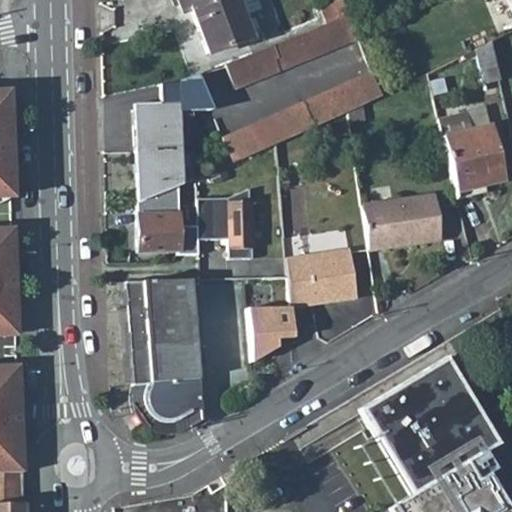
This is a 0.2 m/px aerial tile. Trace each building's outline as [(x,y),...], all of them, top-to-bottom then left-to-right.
[(191,12),(206,53),(249,37),(241,16),(258,9),(255,0),(174,0),(181,16),(191,12)] [(338,0),(318,9),(325,26),(349,15),(342,0),(338,0)] [(254,57),(225,66),(236,90),(357,38),(349,15),(325,26),(254,57)] [(473,50),(479,77),(495,73),(488,42),(473,50)] [(370,70),(221,136),(231,162),(273,144),(347,112),(380,96),(370,70)] [(177,106),(132,108),(134,150),(179,148),(179,147),(178,139),(177,106)] [(440,137),(455,200),(476,195),(475,188),(502,182),(489,126),(467,131),(462,113),(436,119),(440,137)] [(179,148),(134,150),(137,201),(175,185),(180,183),(179,153),(179,148)] [(179,153),(180,183),(193,178),(192,152),(179,153)] [(177,250),(175,185),(137,201),(136,201),(136,252),(177,250)] [(194,199),(195,240),(225,239),(226,258),(250,258),(248,201),(246,201),(246,188),(224,198),(194,199)] [(437,240),(432,195),(360,205),(366,250),(437,240)] [(4,331),(13,331),(9,236),(0,237),(0,233),(0,337),(4,337),(4,331)] [(285,277),(288,308),(354,299),(347,249),(284,258),(285,277)] [(262,277),(269,350),(292,348),(288,308),(285,277),(262,277)] [(183,343),(178,280),(140,281),(145,346),(183,343)] [(146,386),(143,391),(142,397),(142,402),(144,408),(147,413),(152,418),(156,420),(163,422),(169,422),(173,421),(188,411),(186,373),(183,343),(145,346),(148,382),(146,386)] [(511,511),(475,451),(494,440),(444,356),(360,407),(411,490),(400,497),(409,511),(511,511)] [(0,474),(20,474),(15,373),(5,374),(5,368),(0,367),(0,474)] [(34,369),(26,369),(26,387),(31,387),(35,387),(34,369)] [(20,511),(20,475),(0,475),(0,511),(20,511)]
